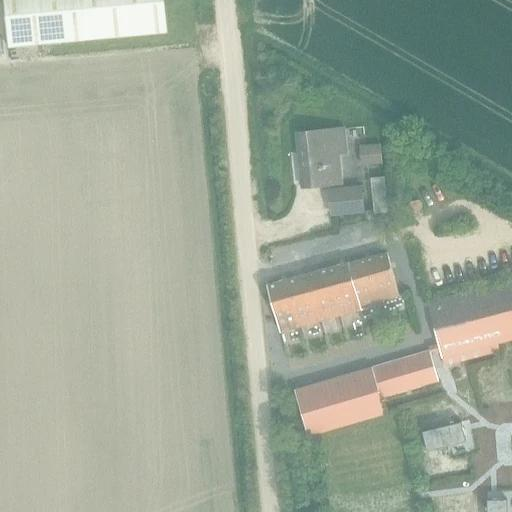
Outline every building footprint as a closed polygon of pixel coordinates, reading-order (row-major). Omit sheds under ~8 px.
[(2,0),(7,46),(167,31),(163,0),(2,0)] [(338,153),(346,152),(343,128),(295,132),(297,152),(303,151),(307,186),(341,182),(338,153)] [(362,210),(360,186),(329,189),(332,213),(362,210)] [(388,250),(267,284),(280,331),(361,309),(360,305),(399,295),(397,285),(394,275),(388,250)] [(441,357),(511,337),(511,278),(427,301),(441,357)] [(385,413),(380,397),(437,381),(429,350),(371,367),(293,389),(307,436),(385,413)]
